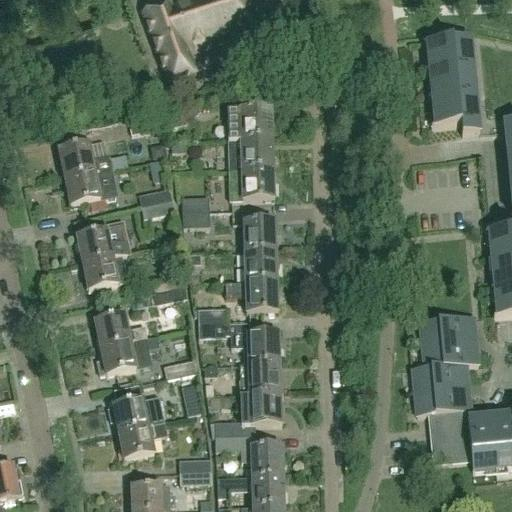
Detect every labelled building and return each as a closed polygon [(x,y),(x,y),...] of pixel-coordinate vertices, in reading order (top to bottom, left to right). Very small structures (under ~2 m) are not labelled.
[(252,34),(240,0),(182,0),(184,5),(171,10),(170,9),(144,18),(160,65),(168,87),(196,78),(188,56),(252,34)] [(473,72),(471,43),(428,47),(429,65),(430,76),(473,72)] [(476,100),(473,72),(430,76),(433,104),(476,100)] [(480,140),(476,100),(433,104),(435,133),(461,131),(462,142),(480,140)] [(166,120),(169,134),(196,127),(192,113),(166,120)] [(273,145),(272,114),(227,116),(228,146),(273,145)] [(162,134),(159,121),(129,127),(131,141),(162,134)] [(274,175),(273,145),(228,146),(228,176),(241,176),(274,175)] [(184,148),(171,148),(172,159),(185,158),(184,148)] [(164,150),(150,152),(152,166),(166,163),(164,150)] [(59,157),(65,186),(110,176),(112,175),(110,163),(92,167),(88,151),(59,157)] [(275,205),(274,175),(241,176),(242,206),(275,205)] [(116,203),(110,176),(65,186),(70,212),(91,208),(106,205),(116,203)] [(172,207),(169,196),(139,202),(142,214),(172,207)] [(209,219),(209,204),(181,205),(182,220),(209,219)] [(106,205),(91,208),(93,215),(108,212),(106,205)] [(174,219),(172,207),(142,214),(144,225),(174,219)] [(210,233),(209,219),(182,220),(182,234),(210,233)] [(103,231),(104,238),(77,244),(83,270),(122,262),(130,260),(127,248),(123,226),(103,231)] [(276,257),(275,227),(243,228),(244,258),(276,257)] [(511,264),(511,235),(489,237),(492,266),(511,264)] [(245,288),(277,287),(276,257),(244,258),(245,288)] [(188,271),(201,271),(200,260),(188,260),(188,271)] [(128,288),(122,262),(83,270),(88,297),(128,288)] [(511,292),(511,264),(492,266),(494,294),(511,292)] [(185,293),(182,281),(152,288),(154,300),(185,293)] [(277,287),(245,288),(231,289),(231,301),(245,300),(246,319),(278,318),(277,287)] [(511,292),(494,294),(497,323),(511,321),(511,292)] [(187,305),(185,293),(154,300),(157,311),(187,305)] [(225,330),(225,316),(198,317),(198,332),(225,331),(225,330)] [(101,355),(146,345),(148,345),(145,332),(128,336),(125,322),(95,328),(101,355)] [(478,371),(473,323),(420,328),(424,373),(425,376),(465,372),(478,371)] [(250,329),(225,330),(225,331),(198,332),(199,346),(226,345),(226,342),(230,341),(231,355),(247,354),(247,371),(280,370),(279,340),(250,341),(250,329)] [(136,375),(136,374),(151,371),(146,345),(101,355),(107,381),(136,375)] [(197,379),(195,367),(164,373),(167,385),(197,379)] [(281,400),(280,370),(247,371),(240,372),(241,402),(248,401),(281,400)] [(217,382),(217,372),(204,373),(205,383),(217,382)] [(466,417),(470,417),(465,372),(425,376),(424,373),(412,375),(417,422),(427,421),(432,471),(467,425),(466,417)] [(165,430),(160,403),(143,407),(140,391),(114,397),(118,412),(113,413),(114,415),(109,416),(111,428),(116,427),(119,439),(149,433),(165,430)] [(214,429),(214,444),(241,443),(242,443),(255,443),(255,432),(282,431),(281,400),(248,401),(241,402),(241,428),(214,429)] [(217,404),(207,404),(207,417),(217,417),(217,413),(217,404)] [(511,421),(467,425),(432,471),(471,467),(472,478),(511,474),(511,421)] [(154,460),(151,446),(168,442),(165,430),(149,433),(119,439),(125,466),(154,460)] [(283,483),(282,452),(255,453),(255,443),(242,443),(241,443),(214,444),(215,459),(242,458),(242,469),(250,469),(251,484),(283,483)] [(212,478),(211,466),(180,467),(180,480),(212,478)] [(19,479),(14,480),(12,471),(0,473),(0,507),(19,503),(18,503),(23,502),(19,479)] [(212,490),(212,478),(180,480),(181,491),(212,490)] [(251,511),(283,511),(283,483),(251,484),(251,511)] [(230,485),(218,485),(218,495),(231,495),(230,485)] [(132,511),(170,511),(170,492),(132,493),(132,511)]
